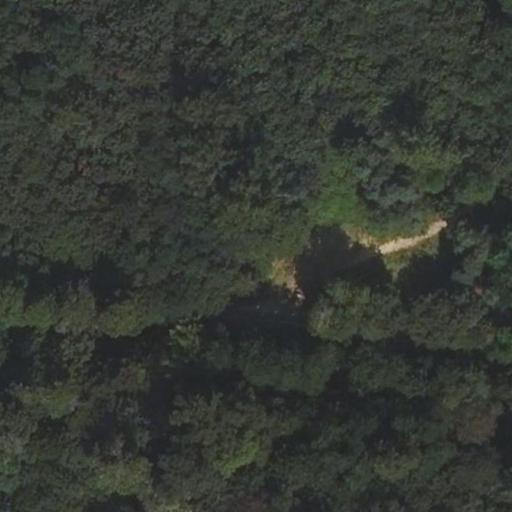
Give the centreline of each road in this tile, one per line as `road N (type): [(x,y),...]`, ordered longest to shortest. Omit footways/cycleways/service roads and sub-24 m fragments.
road 1 (track): [(146,0),(168,25),(199,35),(302,44),(450,76),(477,89),(507,121),(505,160),(479,197),(418,235),(294,283),(267,317)]
road 2 (residential): [(0,318),(87,327),(267,317),(511,353)]
